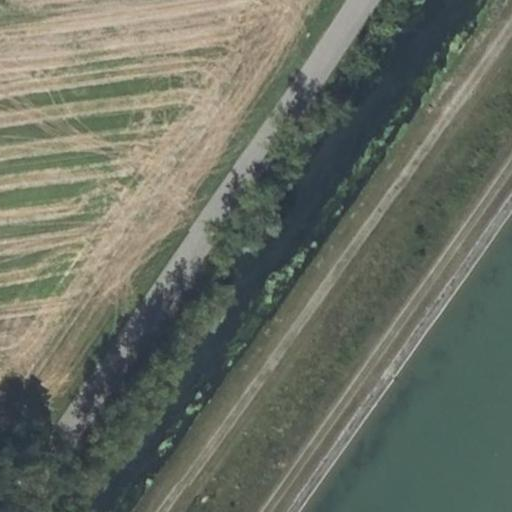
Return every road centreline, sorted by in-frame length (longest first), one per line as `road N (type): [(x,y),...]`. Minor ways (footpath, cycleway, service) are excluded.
road 1 (tertiary): [(362,0),(6,511)]
road 2 (track): [(511,25),(165,511)]
road 3 (track): [(266,511),(511,165)]
